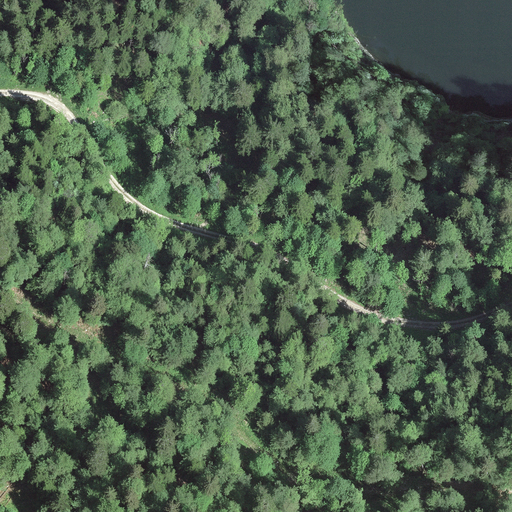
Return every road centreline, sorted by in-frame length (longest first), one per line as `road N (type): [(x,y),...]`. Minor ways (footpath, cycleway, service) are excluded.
road 1 (track): [(511,308),(456,323),(398,321),(357,308),(274,254),(149,212),(120,190),(61,105),(0,91)]
road 2 (track): [(0,299),(131,374),(180,384),(272,461),(316,485),(358,494),(471,488),(511,495)]
